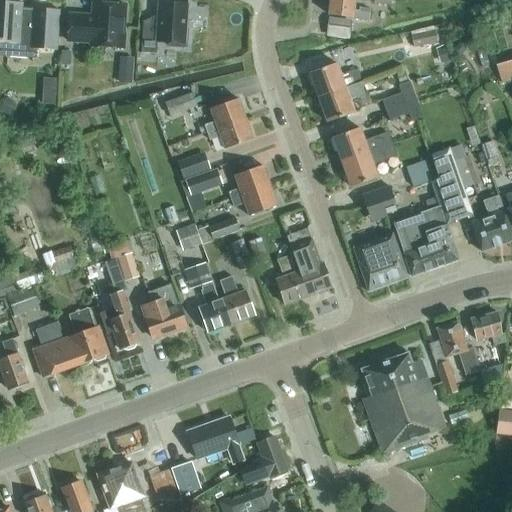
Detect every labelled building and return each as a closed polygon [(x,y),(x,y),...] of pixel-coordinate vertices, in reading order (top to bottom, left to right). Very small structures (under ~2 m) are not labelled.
[(329,0),(328,15),(351,18),(367,20),(368,10),(353,8),(354,0),(329,0)] [(36,16),(21,15),(22,3),(0,1),(0,52),(4,57),(36,59),(36,49),(56,50),(59,11),(38,9),(37,9),(36,16)] [(123,34),(125,5),(93,3),(92,16),(69,15),(67,41),(90,43),(90,46),(122,48),(122,47),(124,47),(125,34),(123,34)] [(185,30),(187,5),(158,3),(157,22),(143,21),(141,53),(156,54),(157,42),(168,43),(168,47),(186,48),(187,30),(185,30)] [(326,34),(349,37),(351,22),(328,20),(326,34)] [(413,49),(437,44),(434,31),(411,36),(413,49)] [(447,48),(439,50),(443,62),(450,60),(447,48)] [(62,52),(61,65),(70,66),(71,52),(62,52)] [(119,70),(133,71),(134,58),(120,58),(119,70)] [(502,84),(511,80),(511,60),(496,66),(502,84)] [(318,98),(361,82),(357,70),(348,73),(348,74),(341,77),(336,64),(309,73),(318,98)] [(399,75),(396,76),(400,85),(402,84),(408,82),(404,73),(399,75)] [(385,110),(415,100),(409,81),(408,82),(402,84),(400,85),(398,85),(401,93),(381,100),(385,110)] [(361,82),(318,98),(327,123),(354,113),(349,102),(366,96),(361,82)] [(55,105),(56,92),(42,91),(42,104),(55,105)] [(169,116),(196,106),(192,94),(165,103),(169,116)] [(16,107),(13,101),(5,98),(0,100),(0,112),(8,115),(14,113),(16,107)] [(203,126),(206,133),(245,119),(238,99),(210,109),(214,122),(203,126)] [(415,100),(385,110),(389,120),(408,113),(411,120),(422,116),(415,100)] [(245,119),(206,133),(209,141),(220,137),(224,150),(252,139),(245,119)] [(341,163),(392,144),(387,132),(364,141),(359,128),(332,138),(341,163)] [(15,151),(39,144),(37,137),(13,143),(15,151)] [(488,160),(496,157),(492,141),(483,144),(488,160)] [(392,144),(341,163),(350,187),(377,178),(372,165),(396,157),(392,144)] [(474,185),(465,158),(454,162),(449,148),(430,155),(438,179),(430,182),(438,208),(441,207),(447,226),(473,217),(463,189),(474,185)] [(183,179),(210,170),(204,153),(177,162),(183,179)] [(496,157),(488,160),(490,167),(498,164),(496,157)] [(409,178),(429,170),(425,160),(406,167),(409,178)] [(231,200),(269,186),(262,166),(234,176),(239,189),(228,192),(231,200)] [(222,183),(217,169),(190,178),(195,192),(222,183)] [(429,170),(409,178),(413,188),(433,181),(429,170)] [(269,186),(231,200),(233,207),(244,203),(249,216),(277,206),(269,186)] [(383,208),(395,204),(388,186),(361,196),(371,223),(386,217),(383,208)] [(480,252),(511,240),(511,235),(498,196),(482,201),(488,217),(470,223),(480,252)] [(458,260),(447,226),(441,207),(438,208),(411,217),(394,223),(404,254),(403,254),(411,277),(458,260)] [(212,239),(239,230),(235,218),(208,228),(212,239)] [(360,231),(357,223),(345,227),(348,235),(360,231)] [(190,226),(185,228),(192,248),(201,245),(194,225),(190,226)] [(212,239),(208,228),(197,231),(203,245),(213,242),(212,239)] [(299,272),(308,297),(331,288),(322,263),(320,264),(307,229),(286,236),(294,261),(298,259),(302,270),(299,272)] [(375,257),(385,286),(407,278),(392,235),(365,244),(370,259),(375,257)] [(251,264),(241,238),(229,242),(239,268),(251,264)] [(256,265),(269,261),(261,239),(248,243),(256,265)] [(368,292),(385,286),(375,257),(370,259),(365,244),(353,248),(368,292)] [(126,282),(139,277),(130,254),(117,258),(126,282)] [(308,297),(299,272),(295,273),(289,256),(276,260),(283,278),(275,280),(284,305),(308,297)] [(112,286),(124,282),(115,259),(104,263),(112,286)] [(190,290),(212,282),(205,263),(184,271),(190,290)] [(43,266),(12,277),(17,291),(48,280),(43,266)] [(0,297),(17,291),(12,277),(10,271),(0,274),(0,297)] [(222,299),(231,325),(254,316),(245,291),(238,294),(231,277),(219,281),(225,298),(222,299)] [(231,325),(222,299),(218,301),(212,284),(201,288),(202,290),(201,291),(206,305),(198,308),(207,333),(231,325)] [(153,339),(185,327),(170,285),(148,293),(152,304),(142,308),(146,318),(145,318),(153,339)] [(14,317),(41,307),(33,287),(7,296),(14,317)] [(138,344),(133,330),(135,329),(122,292),(109,296),(114,308),(99,313),(106,334),(113,332),(114,337),(115,336),(120,350),(124,349),(126,350),(134,348),(135,345),(138,344)] [(77,366),(80,365),(80,366),(82,367),(90,365),(91,363),(94,361),(96,362),(104,360),(105,357),(105,356),(107,355),(97,327),(94,328),(88,309),(68,316),(75,334),(67,338),(77,366)] [(500,334),(497,312),(471,319),(476,341),(491,337),(493,346),(505,343),(503,334),(500,334)] [(77,366),(67,338),(62,339),(56,322),(35,330),(41,347),(33,350),(43,378),(77,366)] [(459,354),(465,375),(479,370),(472,348),(467,350),(458,322),(436,329),(446,358),(459,354)] [(27,384),(22,370),(23,369),(12,339),(2,343),(7,356),(0,358),(0,370),(3,378),(4,377),(9,390),(13,389),(15,389),(21,387),(22,385),(27,384)] [(411,363),(408,354),(361,370),(363,375),(359,376),(366,394),(370,393),(371,396),(362,399),(382,455),(428,438),(427,435),(445,428),(420,360),(411,363)] [(442,385),(454,381),(448,362),(436,366),(442,385)] [(483,385),(503,379),(501,373),(493,375),(486,371),(479,373),(483,385)] [(511,412),(498,411),(495,434),(511,435),(511,412)] [(243,460),(238,445),(235,435),(228,417),(187,432),(197,460),(227,449),(233,463),(243,460)] [(251,429),(235,435),(238,445),(254,439),(251,429)] [(245,485),(285,470),(274,438),(256,445),(262,460),(240,472),(245,485)] [(181,466),(170,469),(178,490),(180,496),(200,488),(191,462),(181,466)] [(133,469),(131,463),(108,471),(106,471),(102,472),(101,474),(98,475),(105,495),(104,496),(108,509),(103,511),(145,511),(140,499),(144,498),(136,478),(138,477),(135,468),(133,469)] [(170,469),(160,473),(167,494),(178,490),(170,469)] [(160,473),(149,477),(157,498),(167,494),(160,473)] [(92,511),(87,496),(85,496),(80,482),(74,484),(72,483),(68,485),(66,487),(62,488),(70,511),(92,511)] [(282,511),(278,511),(273,511),(265,490),(230,503),(229,501),(220,504),(223,511),(282,511)] [(50,511),(44,495),(34,498),(32,498),(28,499),(26,501),(23,502),(26,511),(50,511)]
